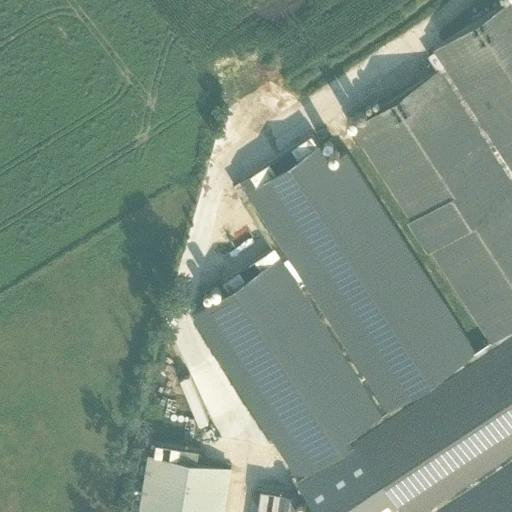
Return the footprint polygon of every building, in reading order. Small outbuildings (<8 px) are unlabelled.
[(511,0),(506,0),(425,54),(436,71),(511,184),(511,0)] [(511,184),(436,71),(351,127),(491,342),(511,328),(511,184)] [(241,200),(261,230),(354,169),(344,153),(330,162),(310,132),(236,180),(247,196),(241,200)] [(354,169),(261,230),(272,247),(278,256),(293,280),(300,275),(320,306),(313,311),(382,415),(475,354),(354,169)] [(228,289),(191,313),(298,477),(355,440),(353,437),(352,435),(382,415),(313,311),(320,306),(300,275),(293,280),(278,256),(272,247),(222,281),(228,289)] [(355,440),(298,477),(320,511),(511,511),(511,329),(492,343),(475,354),(382,415),(352,435),(353,437),(355,440)] [(138,511),(223,511),(230,469),(195,463),(197,449),(155,443),(153,457),(147,456),(138,511)] [(296,511),(293,511),(295,495),(256,489),(253,505),(251,511),(296,511)]
